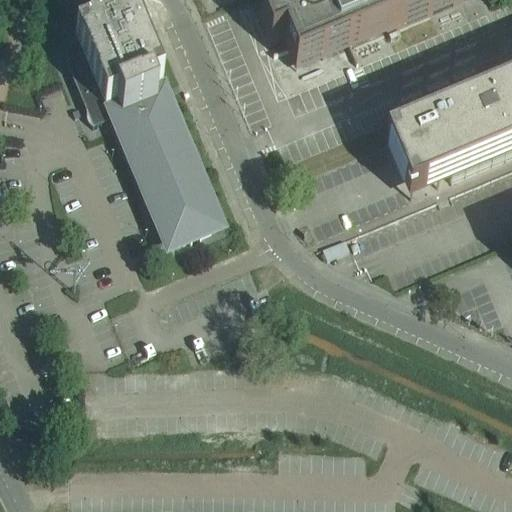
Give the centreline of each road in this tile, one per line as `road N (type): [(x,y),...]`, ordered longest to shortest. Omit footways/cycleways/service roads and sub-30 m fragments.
road 1 (unclassified): [(511,373),(330,293),(277,246),(171,0)]
road 2 (unknown): [(214,0),(252,100),(273,126),(511,46)]
road 3 (unknown): [(312,276),(511,210)]
